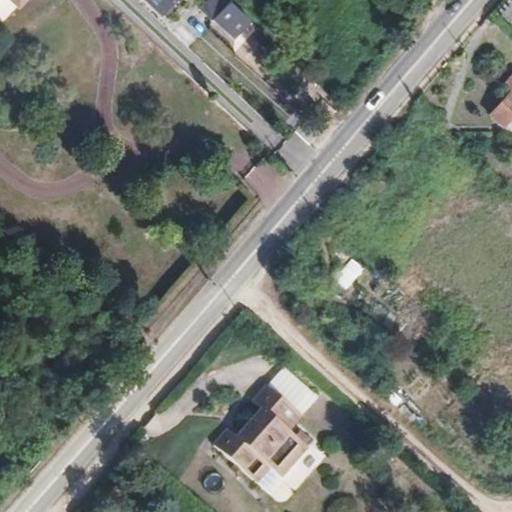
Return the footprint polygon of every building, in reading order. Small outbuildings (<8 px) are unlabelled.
[(0,0),(0,5),(5,0),(6,0),(22,13),(33,0),(0,0)] [(143,0),(154,10),(163,0),(143,0)] [(245,19),(227,2),(211,19),(229,36),(245,19)] [(511,73),(502,85),(510,92),(489,116),(501,127),(511,115),(511,73)] [(256,164),(243,181),(263,196),(276,179),(256,164)] [(349,258),(332,281),(345,291),(362,268),(349,258)] [(201,432),(242,469),(254,456),(266,466),(294,434),(275,417),(288,403),(255,373),(241,388),(250,396),(223,424),(215,417),(201,432)] [(201,432),(199,434),(240,470),(242,469),(201,432)]
